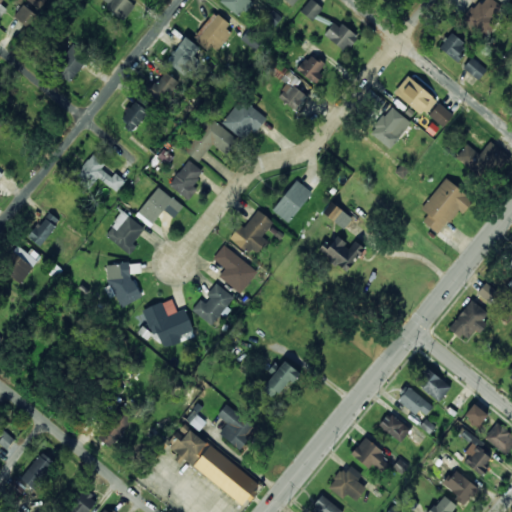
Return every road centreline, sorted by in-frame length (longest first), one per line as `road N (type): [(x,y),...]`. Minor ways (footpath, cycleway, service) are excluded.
road 1 (secondary): [(511,211),(268,511)]
road 2 (residential): [(176,262),(247,176),(320,140),(431,0)]
road 3 (residential): [(0,227),(183,0)]
road 4 (residential): [(511,131),(351,0)]
road 5 (residential): [(0,383),(156,511)]
road 6 (residential): [(511,409),(415,331)]
